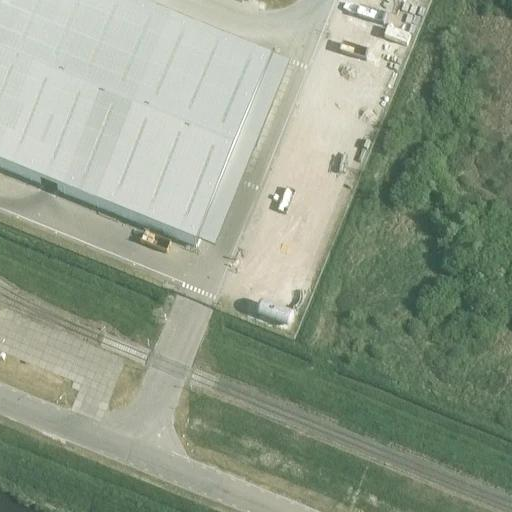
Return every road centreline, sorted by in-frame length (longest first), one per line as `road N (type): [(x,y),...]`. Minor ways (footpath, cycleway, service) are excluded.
road 1 (unclassified): [(196,307),(139,457)]
road 2 (unclassified): [(139,457),(0,401)]
road 3 (unclassified): [(275,511),(139,457)]
